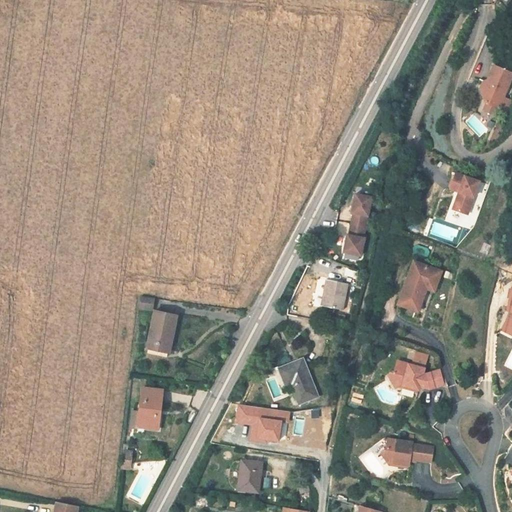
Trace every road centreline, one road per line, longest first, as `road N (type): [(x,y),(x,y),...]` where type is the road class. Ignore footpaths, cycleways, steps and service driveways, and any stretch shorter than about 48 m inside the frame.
road 1 (secondary): [(426,0),(157,511)]
road 2 (residential): [(413,147),(413,125),(473,0)]
